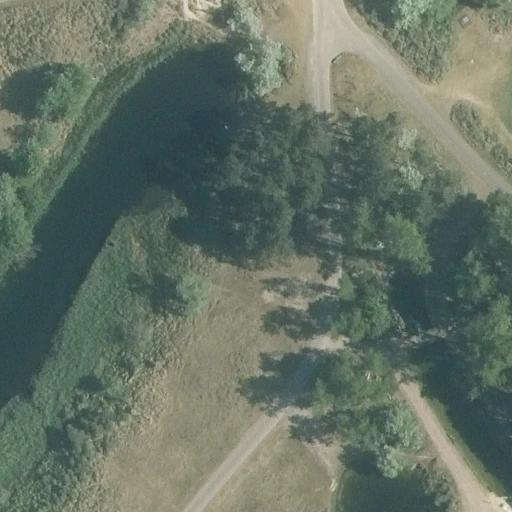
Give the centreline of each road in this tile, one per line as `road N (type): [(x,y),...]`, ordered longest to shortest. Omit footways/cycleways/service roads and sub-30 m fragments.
road 1 (track): [(193,511),(310,362),(324,327),(334,247),(319,73),(326,9)]
road 2 (track): [(422,111),(325,0)]
road 3 (track): [(511,201),(422,111)]
